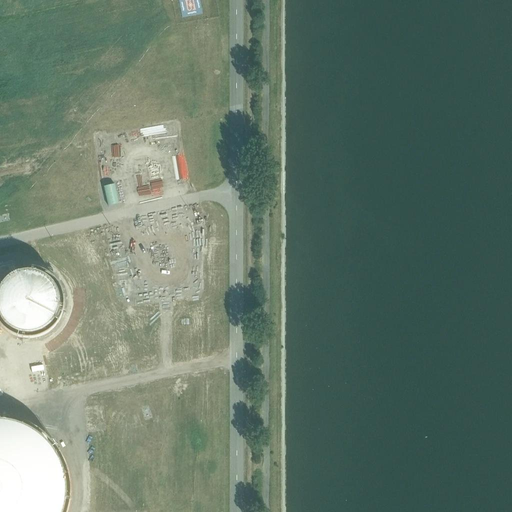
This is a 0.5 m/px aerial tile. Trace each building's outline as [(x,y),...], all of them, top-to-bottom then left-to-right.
[(179,0),(180,13),(200,12),(199,0),(179,0)] [(111,145),(111,157),(119,157),(119,145),(111,145)] [(161,182),(149,183),(149,187),(137,188),(137,196),(162,194),(161,182)] [(102,186),(108,206),(119,203),(114,183),(102,186)] [(0,511),(0,270),(9,269),(10,277),(6,281),(2,287),(0,290),(0,315),(1,317),(5,324),(11,329),(21,333),(29,334),(37,333),(45,330),(51,324),(57,317),(59,309),(60,300),(57,290),(54,284),(48,278),(41,274),(32,272),(24,271),(17,274),(13,261),(0,264),(0,511)] [(68,497),(68,491),(68,484),(67,477),(65,470),(63,464),(60,457),(56,451),(53,447),(48,441),(42,436),(37,432),(30,428),(24,425),(17,423),(11,421),(2,420),(0,419),(0,511),(64,511),(65,511),(67,504),(68,497)]
